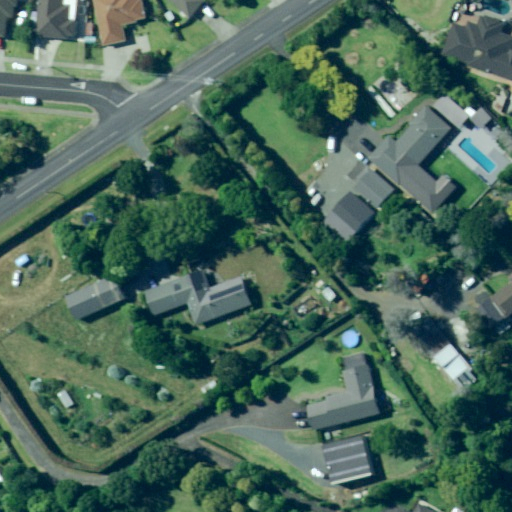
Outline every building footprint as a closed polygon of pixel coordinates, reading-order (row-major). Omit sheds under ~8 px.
[(0,0),(0,37),(6,38),(6,36),(8,17),(14,18),(14,16),(15,6),(18,6),(18,0),(0,0)] [(39,0),(38,13),(37,30),(37,37),(63,39),(69,39),(69,36),(76,37),(76,33),(77,20),(70,20),(71,6),(65,5),(65,0),(39,0)] [(94,0),(102,31),(104,39),(105,44),(106,46),(127,41),(127,39),(124,26),(135,24),(137,23),(138,23),(138,20),(147,18),(146,13),(144,4),(142,0),(94,0)] [(169,0),(192,19),(206,1),(205,0),(169,0)] [(511,34),(502,31),(506,22),(502,21),(502,19),(487,13),(486,15),(482,13),(479,22),(470,19),(467,25),(454,20),(443,52),(453,56),(470,62),(469,64),(511,78),(511,34)] [(171,21),(174,27),(180,24),(178,18),(171,21)] [(493,108),(499,111),(502,103),(496,101),(493,108)] [(451,128),(452,127),(433,109),(426,103),(410,122),(412,124),(397,140),(391,135),(390,133),(388,136),(384,140),(369,156),(401,184),(415,168),(451,128)] [(461,122),(468,114),(469,113),(460,106),(452,115),(461,122)] [(355,186),(379,207),(396,188),(369,164),(359,176),(362,179),(355,186)] [(327,223),(333,229),(337,225),(331,219),(327,223)] [(242,275),(224,282),(211,287),(204,268),(192,273),(178,278),(147,290),(156,314),(188,302),(197,324),(253,303),(242,275)] [(77,319),(127,296),(116,273),(67,296),(77,319)] [(511,273),(510,275),(508,276),(511,280),(491,296),(493,298),(485,304),(498,320),(500,319),(505,315),(507,316),(511,312),(511,273)] [(324,306),(315,312),(321,319),(330,313),(324,306)] [(462,354),(434,322),(429,316),(414,330),(421,339),(414,345),(427,360),(434,354),(456,379),(471,366),(462,354)] [(482,348),(480,361),(486,362),(488,349),(482,348)] [(380,406),(375,388),(369,364),(343,370),(344,373),(349,390),(342,392),(327,396),(328,400),(309,405),(309,407),(315,429),(321,427),(324,440),(332,438),(332,437),(330,430),(329,425),(335,424),(338,423),(382,412),(381,409),(386,408),(386,405),(380,406)] [(203,388),(209,398),(221,391),(215,380),(203,388)] [(435,511),(417,501),(411,511),(410,511),(409,511),(404,508),(403,509),(401,511),(435,511)]
